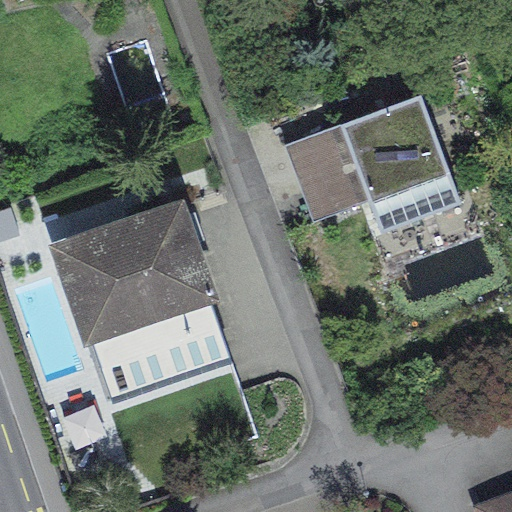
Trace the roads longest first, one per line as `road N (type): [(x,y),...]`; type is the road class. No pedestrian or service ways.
road 1 (residential): [(367,461),(192,0)]
road 2 (residential): [(367,461),(511,408)]
road 3 (residential): [(228,511),(367,461)]
